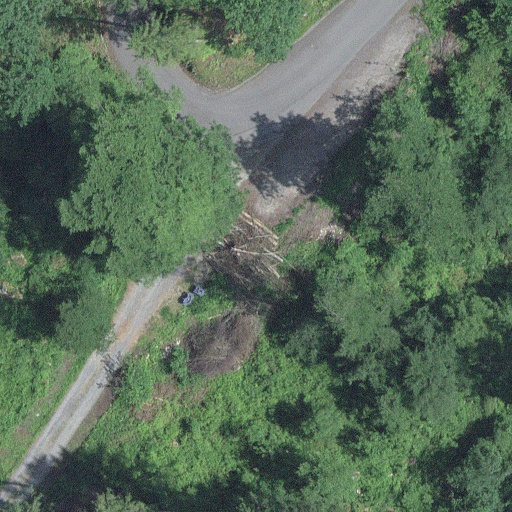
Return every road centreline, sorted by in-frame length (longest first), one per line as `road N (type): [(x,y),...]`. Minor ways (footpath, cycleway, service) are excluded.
road 1 (track): [(0,502),(181,270),(277,99)]
road 2 (unclassified): [(179,0),(214,75),(277,99),(388,0)]
